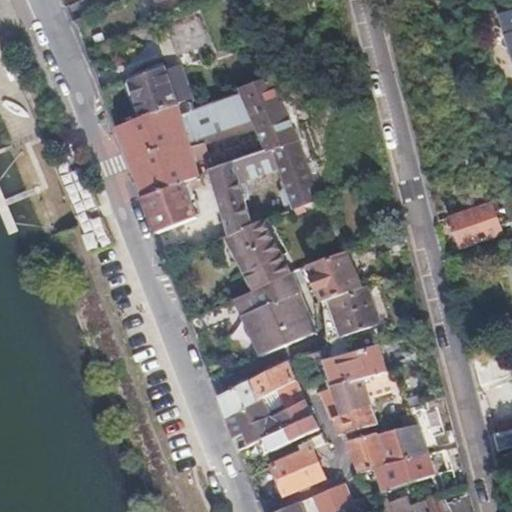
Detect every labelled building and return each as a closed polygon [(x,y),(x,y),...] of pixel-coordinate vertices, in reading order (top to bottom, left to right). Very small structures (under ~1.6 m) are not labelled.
[(211,40),(199,3),(172,13),(183,50),(211,40)] [(511,11),(503,15),(511,46),(511,11)] [(215,103),(206,74),(192,79),(189,67),(173,72),(171,65),(129,80),(142,116),(183,102),(187,102),(193,104),(194,109),(215,103)] [(298,139),(271,74),(241,87),(242,92),(245,97),(267,150),(298,139)] [(191,146),(189,139),(223,130),(215,103),(194,109),(193,104),(187,102),(183,102),(142,116),(113,126),(142,200),(186,181),(200,176),(196,160),(210,156),(207,142),(191,146)] [(244,181),(280,169),(298,209),(322,198),(300,148),(298,139),(267,150),(213,169),(232,235),(254,226),(242,183),(244,181)] [(199,217),(186,181),(142,200),(156,235),(199,217)] [(501,233),(489,201),(452,215),(464,247),(482,241),(501,233)] [(293,273),(285,253),(266,222),(254,226),(232,235),(228,237),(255,291),(293,273)] [(361,285),(349,248),(302,268),(305,279),(314,277),(320,299),(333,295),(361,285)] [(315,333),(293,273),(255,291),(238,299),(261,357),(315,333)] [(380,320),(367,283),(361,285),(333,295),(345,332),(380,320)] [(309,387),(328,380),(330,387),(369,376),(384,371),(376,344),(324,361),(322,352),(298,358),(309,387)] [(509,374),(499,344),(473,353),(481,384),(509,374)] [(289,363),(246,383),(218,396),(227,418),(257,402),(260,400),(276,392),(295,381),(289,363)] [(373,390),(369,376),(330,387),(339,416),(362,407),(358,394),(373,390)] [(312,419),(295,381),(276,392),(286,411),(271,419),(260,400),(257,402),(227,418),(235,438),(245,434),(251,446),(258,443),(312,419)] [(341,436),(376,422),(368,405),(362,407),(339,416),(334,418),(340,434),(341,436)] [(263,456),(320,431),(312,419),(258,443),(263,456)] [(426,453),(416,424),(378,434),(376,431),(350,442),(363,474),(377,469),(426,453)] [(511,450),(511,427),(494,433),(500,454),(511,450)] [(325,479),(316,456),(331,449),(328,444),(274,467),(285,495),(325,479)] [(434,474),(426,453),(377,469),(386,491),(434,474)] [(366,511),(359,499),(351,501),(344,485),(317,497),(323,511),(333,511),(344,508),(345,511),(366,511)] [(450,511),(443,494),(424,501),(428,511),(450,511)] [(302,511),(300,503),(277,511),(302,511)]
